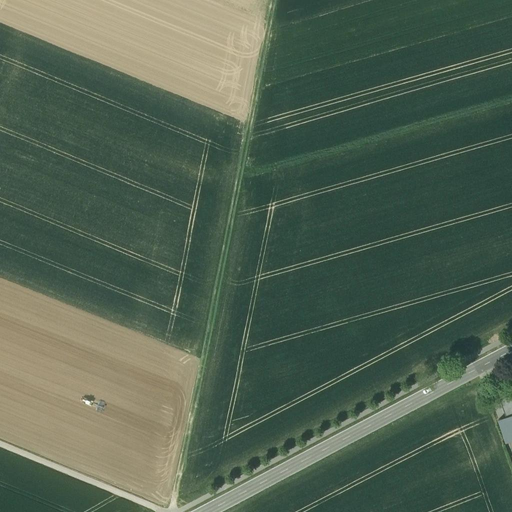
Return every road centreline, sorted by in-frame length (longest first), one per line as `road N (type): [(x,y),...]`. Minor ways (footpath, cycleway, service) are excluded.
road 1 (track): [(274,0),(172,511)]
road 2 (tertiary): [(511,349),(208,511)]
road 3 (track): [(237,177),(511,100)]
road 4 (track): [(0,445),(164,511)]
